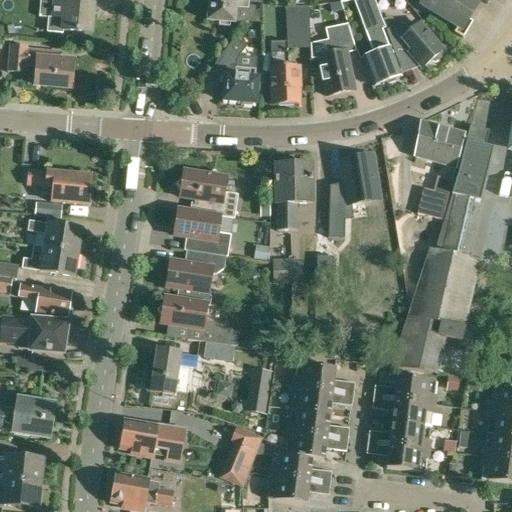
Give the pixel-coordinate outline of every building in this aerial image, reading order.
[(63,34),(63,33),(91,35),(94,3),(66,1),(65,3),(54,2),(54,0),(40,0),(39,18),(48,19),(46,33),(63,34)] [(209,0),(207,22),(234,24),(245,25),(253,14),(254,9),(247,8),(248,0),(209,0)] [(360,0),(355,1),(363,23),(367,34),(366,34),(374,55),(364,59),(375,87),(400,78),(382,30),(384,29),(373,0),(360,0)] [(424,0),(421,6),(457,28),(454,34),(463,39),(468,30),(466,24),(478,4),(472,0),(424,0)] [(285,9),(287,42),(271,43),(272,103),(280,103),(280,106),(292,105),(292,103),(299,102),(298,88),(300,88),(299,66),(288,67),(288,50),(310,49),(308,8),(285,9)] [(353,52),(355,52),(347,24),(325,29),(331,56),(318,58),(326,97),(355,91),(347,53),(353,52)] [(386,31),(401,70),(411,66),(416,62),(422,69),(431,62),(435,64),(442,58),(440,53),(442,52),(420,25),(409,34),(401,25),(386,31)] [(222,76),(222,85),(224,85),(223,103),(255,105),(257,79),(254,79),(255,70),(235,69),(235,62),(246,47),(233,38),(208,75),(222,76)] [(72,89),(74,61),(60,60),(61,54),(26,52),(26,50),(11,48),(9,71),(24,72),(24,67),(36,67),(35,87),(72,89)] [(454,169),(463,136),(420,125),(412,158),(454,169)] [(458,175),(434,253),(456,259),(472,200),(479,202),(491,154),(479,151),(484,131),(470,127),(458,175)] [(329,187),(328,239),(344,239),(344,206),(347,206),(378,200),(371,158),(351,162),(340,164),(341,169),(343,184),(329,187)] [(295,204),(311,204),(311,166),(274,167),(274,206),(276,206),(276,232),(296,232),(295,204)] [(53,188),(52,203),(88,207),(91,178),(28,172),(26,185),(53,188)] [(198,216),(220,219),(233,221),(237,197),(223,195),(226,180),(219,179),(214,172),(207,177),(184,173),(183,180),(176,185),(181,192),(180,199),(198,202),(200,205),(198,215),(198,216)] [(417,215),(440,221),(445,200),(451,177),(435,172),(430,191),(424,190),(420,203),(417,215)] [(61,220),(62,206),(36,204),(35,217),(61,220)] [(198,216),(198,215),(178,212),(174,237),(197,241),(195,253),(195,254),(226,259),(227,259),(231,236),(217,234),(220,219),(198,216)] [(45,249),(79,254),(83,230),(30,222),(29,231),(47,234),(45,249)] [(79,254),(45,249),(45,250),(33,247),(31,261),(24,260),(22,270),(75,278),(79,254)] [(195,254),(195,253),(186,252),(184,265),(170,263),(166,288),(184,291),(186,294),(185,302),(185,303),(206,306),(206,307),(209,307),(211,299),(208,295),(211,276),(215,276),(224,270),(226,259),(195,254)] [(481,264),(456,259),(434,253),(429,252),(407,317),(406,317),(391,368),(437,375),(445,339),(461,343),(465,330),(481,264)] [(303,285),(302,261),(273,261),(273,286),(303,285)] [(0,278),(11,280),(16,281),(18,267),(0,264),(0,278)] [(11,280),(0,278),(0,292),(9,294),(11,280)] [(67,320),(71,295),(20,286),(18,300),(37,303),(35,315),(67,320)] [(185,303),(185,302),(165,299),(163,306),(157,311),(162,318),(161,325),(189,329),(187,342),(236,348),(238,335),(212,324),(203,322),(206,307),(206,306),(185,303)] [(61,354),(61,353),(64,351),(65,344),(63,341),(66,324),(2,319),(1,333),(0,340),(0,344),(16,346),(18,349),(30,350),(30,351),(61,354)] [(259,345),(260,336),(249,336),(248,344),(259,345)] [(258,352),(250,352),(250,351),(204,344),(202,358),(230,362),(229,367),(247,369),(249,357),(256,359),(258,352)] [(196,358),(180,355),(180,354),(157,350),(153,376),(150,375),(147,378),(145,389),(148,393),(151,393),(174,397),(178,367),(195,369),(196,358)] [(293,390),(353,396),(354,385),(333,383),(334,370),(296,366),(293,390)] [(373,399),(434,406),(436,382),(396,377),(395,390),(374,387),(373,399)] [(353,396),(293,390),(291,411),(329,415),(330,406),(352,408),(353,396)] [(489,413),(511,415),(511,392),(492,390),(489,413)] [(49,439),(54,405),(19,399),(17,410),(5,408),(5,406),(0,405),(0,431),(1,431),(2,429),(13,431),(13,433),(49,439)] [(434,406),(373,399),(371,411),(393,413),(392,423),(431,428),(434,406)] [(291,411),(289,435),(348,441),(349,430),(328,427),(329,415),(291,411)] [(511,415),(489,413),(486,436),(511,439),(511,415)] [(123,426),(120,428),(119,433),(122,436),(120,449),(131,450),(130,455),(151,458),(151,454),(165,456),(164,462),(178,464),(183,430),(162,427),(162,429),(156,428),(124,422),(123,426)] [(369,433),(368,444),(428,451),(431,428),(392,423),(390,435),(369,433)] [(348,441),(289,435),(286,456),(312,459),(324,460),(325,451),(346,453),(348,441)] [(511,439),(486,436),(483,459),(511,462),(511,439)] [(428,451),(368,444),(367,455),(388,458),(386,470),(426,474),(428,451)] [(312,459),(286,456),(273,454),(270,477),(331,485),(333,473),(311,471),(312,459)] [(4,482),(40,486),(42,461),(7,458),(7,456),(0,455),(0,469),(5,470),(4,482)] [(511,462),(483,459),(480,482),(511,485),(511,462)] [(226,467),(221,479),(240,487),(245,475),(226,467)] [(159,484),(148,482),(148,481),(116,477),(115,481),(113,482),(112,488),(114,490),(112,502),(123,504),(123,509),(143,511),(144,503),(172,507),(174,493),(174,491),(159,489),(159,484)] [(331,485),(270,477),(268,501),(307,506),(308,494),(330,496),(331,485)] [(40,486),(4,482),(3,493),(0,493),(0,506),(3,507),(3,506),(38,509),(40,486)]
